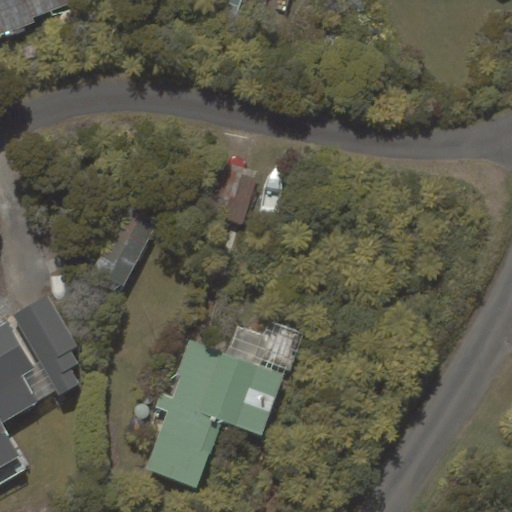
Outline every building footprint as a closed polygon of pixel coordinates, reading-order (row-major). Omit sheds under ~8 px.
[(72,2),(71,0),(0,0),(0,36),(34,23),(31,17),(72,2)] [(207,212),(241,223),(258,172),(224,161),(207,212)] [(92,272),(125,288),(156,223),(123,207),(92,272)] [(48,293),(11,314),(57,395),(78,384),(69,369),(78,364),(71,349),(77,346),(48,293)] [(0,468),(20,457),(2,424),(37,404),(22,376),(34,369),(8,323),(0,327),(0,468)] [(261,435),(283,375),(190,343),(145,470),(197,488),(221,421),(261,435)]
